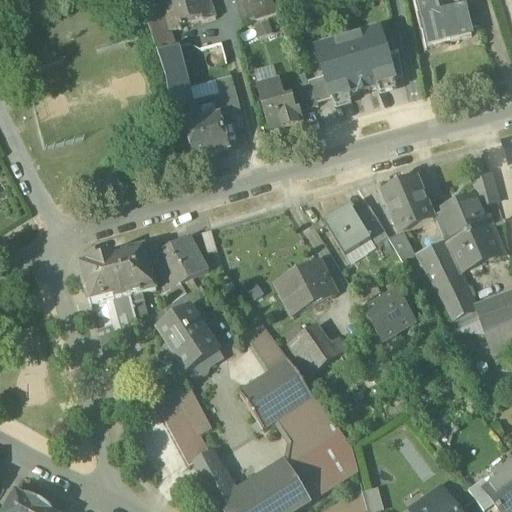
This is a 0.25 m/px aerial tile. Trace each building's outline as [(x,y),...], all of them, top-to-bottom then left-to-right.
[(154,0),(158,9),(180,0),(154,0)] [(215,21),(208,0),(180,0),(158,9),(166,38),(180,33),(178,28),(199,21),(201,26),(215,21)] [(239,0),(233,2),(242,29),(277,18),(269,0),(239,0)] [(415,0),(419,21),(437,17),(433,0),(415,0)] [(458,0),(461,8),(484,0),(458,0)] [(172,48),(166,38),(158,9),(143,15),(158,59),(173,54),(172,48)] [(463,12),(437,17),(419,21),(425,50),(468,42),(463,12)] [(270,24),(254,29),(258,43),(274,39),(270,24)] [(332,103),(332,105),(396,86),(395,84),(388,61),(380,34),(317,53),(325,80),(332,103)] [(175,134),(186,131),(185,130),(199,126),(194,106),(183,68),(179,52),(173,54),(158,59),(167,85),(172,119),(175,134)] [(399,58),(388,61),(395,84),(403,82),(399,58)] [(254,75),(257,90),(277,84),(274,70),(254,75)] [(325,80),(308,85),(309,87),(317,108),(332,103),(325,80)] [(208,102),(194,106),(199,126),(220,120),(221,121),(240,115),(231,83),(210,89),(204,90),(208,102)] [(257,90),(270,134),(282,130),(282,132),(299,127),(298,126),(302,125),(299,112),(294,113),(291,101),(283,103),(277,84),(257,90)] [(297,91),(304,115),(318,111),(317,108),(309,87),(297,91)] [(220,120),(199,126),(185,130),(186,131),(195,164),(230,154),(221,121),(220,120)] [(511,144),(503,147),(509,171),(511,170),(511,144)] [(480,199),(485,210),(498,207),(491,180),(473,184),(478,200),(480,199)] [(394,223),(401,239),(403,238),(423,229),(434,225),(431,220),(416,185),(383,199),(388,211),(387,211),(392,224),(394,223)] [(447,248),(460,278),(463,277),(505,259),(494,231),(485,210),(480,199),(478,200),(433,219),(447,248)] [(325,227),(346,261),(371,246),(356,220),(350,211),(325,227)] [(356,220),(371,246),(374,250),(388,242),(369,211),(356,220)] [(447,248),(433,219),(431,220),(434,225),(423,229),(433,253),(447,248)] [(202,238),(207,258),(217,255),(212,235),(202,238)] [(389,245),(402,266),(415,261),(403,238),(401,239),(389,245)] [(163,292),(172,309),(187,299),(182,290),(209,276),(190,241),(159,257),(152,261),(155,267),(167,290),(163,292)] [(374,250),(371,246),(346,261),(351,270),(377,254),(374,250)] [(421,268),(436,294),(454,284),(455,284),(460,278),(447,248),(433,253),(419,259),(421,268)] [(145,253),(149,269),(155,267),(152,261),(159,257),(157,249),(145,253)] [(141,254),(118,260),(129,298),(136,324),(148,321),(143,301),(142,299),(157,295),(149,269),(145,253),(141,254)] [(90,309),(114,302),(129,298),(118,260),(85,269),(81,275),(90,309)] [(281,292),(296,321),(325,305),(321,299),(330,294),(319,272),(281,292)] [(465,322),(476,317),(475,316),(480,314),(463,277),(460,278),(455,284),(454,284),(436,294),(441,302),(457,293),(463,303),(465,322)] [(201,291),(187,299),(195,311),(208,303),(201,291)] [(453,327),(465,322),(463,303),(457,293),(441,302),(444,308),(453,327)] [(365,315),(383,346),(414,327),(396,297),(365,315)] [(136,324),(129,298),(114,302),(124,339),(136,331),(137,330),(136,324)] [(172,309),(165,313),(172,324),(190,312),(192,314),(195,311),(187,299),(172,309)] [(511,301),(480,314),(475,316),(476,317),(484,340),(511,329),(511,328),(511,301)] [(187,378),(188,378),(201,369),(220,357),(192,314),(190,312),(172,324),(157,333),(187,378)] [(157,333),(172,324),(165,313),(150,323),(157,334),(157,333)] [(465,322),(453,327),(458,338),(484,340),(476,317),(465,322)] [(245,339),(271,379),(289,367),(290,367),(262,328),(245,339)] [(98,336),(102,352),(121,340),(118,329),(98,336)] [(511,330),(511,329),(484,340),(493,360),(511,353),(511,330)] [(290,349),(312,380),(346,356),(338,345),(328,352),(314,332),(290,349)] [(263,435),(275,428),(313,403),(312,401),(289,367),(271,379),(240,399),(263,435)] [(208,380),(201,369),(188,378),(194,388),(208,380)] [(179,401),(199,440),(212,433),(193,394),(179,401)] [(155,408),(189,471),(195,468),(195,467),(210,459),(199,440),(179,401),(176,397),(155,408)] [(313,400),(312,401),(313,403),(275,428),(292,454),(334,429),(313,400)] [(351,452),(334,429),(292,454),(289,471),(291,475),(312,462),(331,493),(358,476),(351,452)] [(195,468),(203,483),(221,474),(212,458),(210,459),(195,467),(195,468)] [(310,506),(331,493),(312,462),(291,475),(310,506)] [(300,511),(310,506),(291,475),(289,471),(234,505),(222,511),(300,511)] [(221,474),(203,483),(218,511),(222,511),(234,505),(230,498),(233,496),(221,474)] [(495,511),(511,511),(511,474),(484,494),(483,495),(494,510),(495,511)] [(469,496),(480,511),(492,511),(494,510),(483,495),(484,494),(480,488),(469,496)] [(383,511),(378,493),(364,497),(367,511),(383,511)] [(429,511),(445,500),(441,493),(414,511),(429,511)] [(36,511),(39,507),(15,494),(5,511),(36,511)] [(331,511),(359,511),(352,500),(331,511)] [(454,511),(446,500),(445,500),(429,511),(454,511)]
